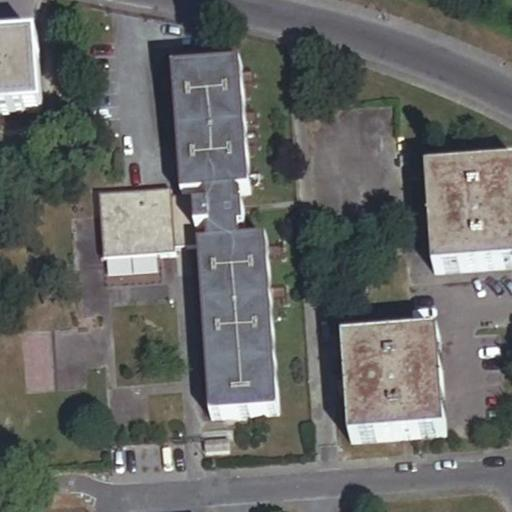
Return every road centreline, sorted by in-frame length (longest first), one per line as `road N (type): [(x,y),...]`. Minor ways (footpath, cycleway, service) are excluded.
road 1 (residential): [(116,496),(511,471)]
road 2 (residential): [(195,0),(416,57),(511,95)]
